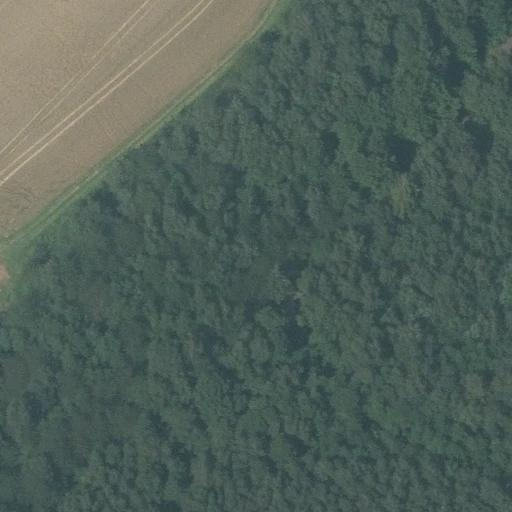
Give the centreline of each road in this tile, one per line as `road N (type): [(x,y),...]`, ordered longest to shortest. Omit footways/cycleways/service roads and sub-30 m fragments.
road 1 (track): [(511,82),(471,136),(63,511)]
road 2 (track): [(20,255),(286,43),(313,0)]
